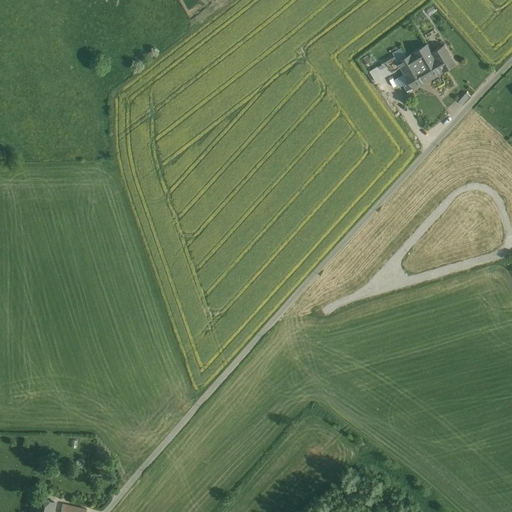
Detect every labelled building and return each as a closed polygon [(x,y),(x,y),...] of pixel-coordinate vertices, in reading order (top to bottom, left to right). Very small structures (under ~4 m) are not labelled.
[(427,11),(430,15),(436,11),(433,6),(427,11)] [(427,16),(423,11),(418,14),(422,20),(427,16)] [(406,57),(397,62),(400,67),(402,70),(408,66),(411,70),(434,56),(432,52),(428,44),(406,57)] [(434,56),(411,70),(408,66),(402,70),(404,74),(408,81),(402,84),(408,93),(414,89),(443,71),(456,64),(444,45),(432,52),(434,56)] [(397,62),(406,57),(401,48),(392,53),(394,57),(397,62)] [(364,65),(371,61),(368,55),(361,59),(364,65)] [(397,62),(394,57),(389,60),(392,65),(397,62)] [(389,60),(376,68),(382,78),(395,70),(392,65),(389,60)] [(375,82),(382,78),(376,68),(369,72),(375,82)] [(397,87),(402,84),(408,81),(404,74),(393,81),(397,87)] [(384,93),(393,108),(397,106),(388,91),(384,93)] [(467,92),(459,101),(463,105),(471,96),(467,92)] [(52,511),(54,501),(34,497),(30,511),(52,511)]
